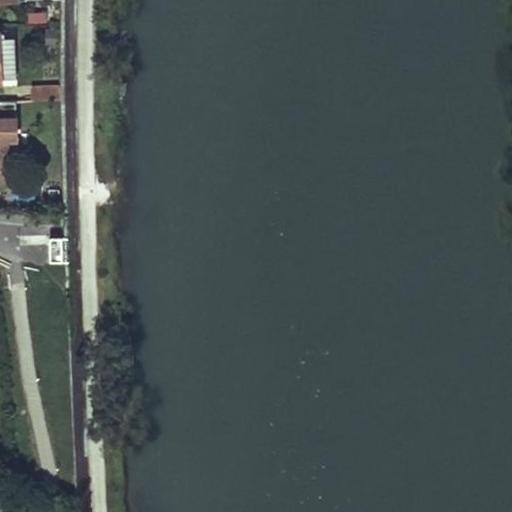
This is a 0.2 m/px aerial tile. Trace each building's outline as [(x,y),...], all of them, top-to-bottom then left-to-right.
[(14,72),(16,31),(5,31),(3,72),(14,72)] [(61,83),(32,85),(33,97),(61,95),(61,83)] [(0,181),(3,182),(10,178),(16,173),(19,166),(20,160),(17,98),(0,98),(0,181)] [(67,262),(67,237),(50,237),(50,262),(67,262)] [(0,501),(13,503),(11,484),(0,483),(0,501)]
